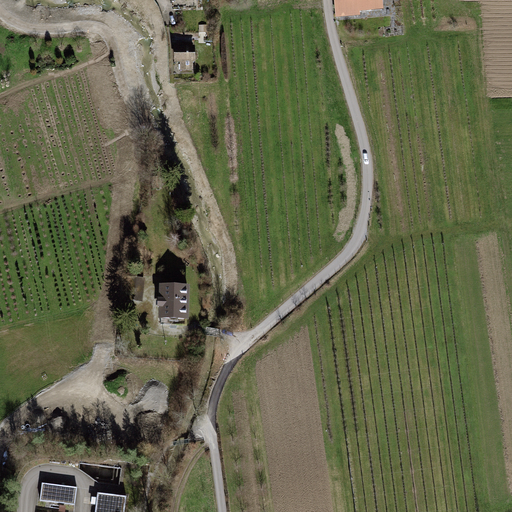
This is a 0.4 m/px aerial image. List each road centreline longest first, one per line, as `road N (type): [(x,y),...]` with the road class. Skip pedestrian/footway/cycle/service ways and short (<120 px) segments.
road 1 (unclassified): [(327,0),(367,159),(363,222),(345,257),(249,338),(222,377),(211,422),(221,511)]
road 2 (track): [(0,9),(27,25),(106,29),(131,107),(136,178)]
road 3 (track): [(136,178),(106,297),(0,330)]
road 4 (track): [(0,213),(136,178)]
road 5 (track): [(0,95),(114,53)]
